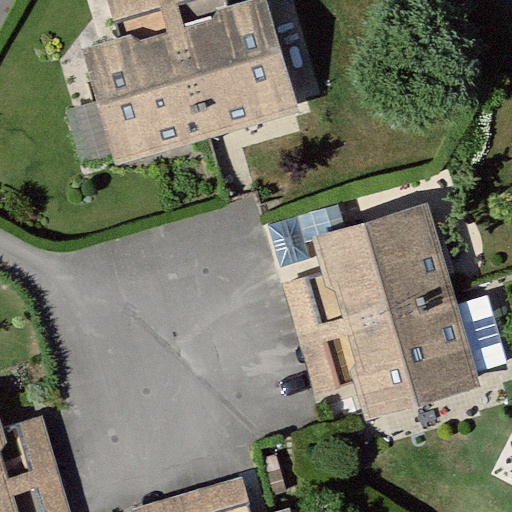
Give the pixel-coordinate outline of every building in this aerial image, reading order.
[(288,0),(205,0),(86,33),(119,150),(316,95),(288,0)] [(431,197),(319,231),(376,416),(488,381),(431,197)] [(469,296),(493,374),(511,368),(511,348),(493,289),(469,296)] [(26,511),(0,417),(0,511),(26,511)] [(302,511),(297,494),(241,511),(302,511)]
